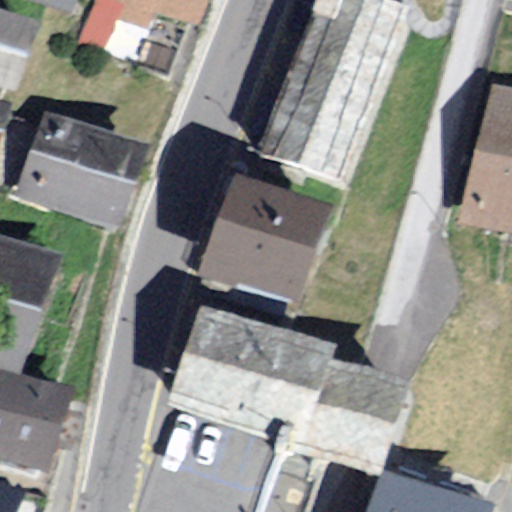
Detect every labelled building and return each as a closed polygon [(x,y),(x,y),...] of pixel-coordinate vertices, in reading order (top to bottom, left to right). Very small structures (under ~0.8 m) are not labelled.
[(95,0),(23,0),(85,26),(95,0)] [(227,0),(107,0),(102,15),(161,36),(165,23),(212,40),(227,0)] [(409,15),(368,0),(316,0),(258,155),(344,187),(409,15)] [(58,40),(0,18),(0,97),(32,109),(58,40)] [(511,93),(492,89),(466,211),(511,220),(511,93)] [(28,118),(0,108),(0,166),(9,170),(28,118)] [(164,158),(56,122),(29,202),(137,238),(164,158)] [(361,224),(256,186),(222,281),(327,318),(361,224)] [(75,268),(0,243),(0,379),(4,380),(35,391),(75,268)] [(35,391),(4,380),(0,392),(0,462),(62,482),(87,407),(35,391)] [(479,511),(480,511),(385,478),(372,511),(479,511)] [(33,511),(37,503),(0,490),(0,511),(33,511)]
